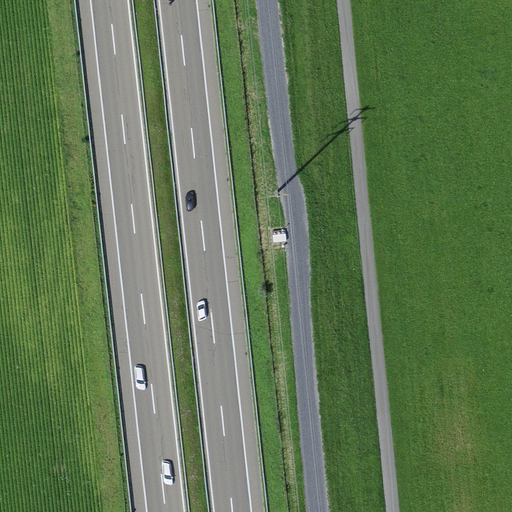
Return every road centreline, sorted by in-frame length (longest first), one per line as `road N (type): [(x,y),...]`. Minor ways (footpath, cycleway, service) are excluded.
road 1 (track): [(266,0),(281,152),(296,208),(317,511)]
road 2 (motorway): [(107,0),(165,511)]
road 3 (motorway): [(232,511),(177,0)]
road 4 (track): [(346,0),(397,511)]
